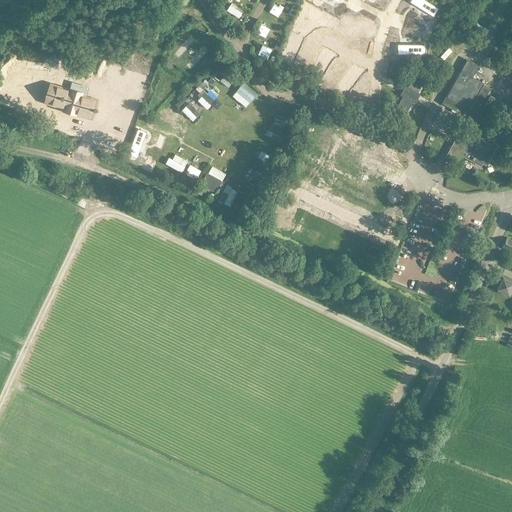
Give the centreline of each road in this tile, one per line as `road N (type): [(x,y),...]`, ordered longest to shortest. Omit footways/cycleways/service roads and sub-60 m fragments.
road 1 (track): [(453,339),(122,178),(0,143)]
road 2 (unclassified): [(365,511),(511,202)]
road 3 (track): [(0,398),(110,174)]
